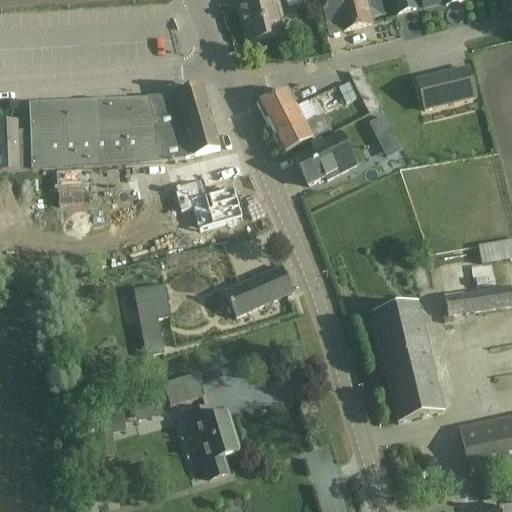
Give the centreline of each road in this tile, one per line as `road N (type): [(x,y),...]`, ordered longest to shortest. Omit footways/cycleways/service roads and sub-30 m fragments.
road 1 (unclassified): [(382,511),(300,252),(219,68)]
road 2 (unclassified): [(219,68),(333,52),(511,7)]
road 3 (unclassified): [(219,68),(0,81)]
